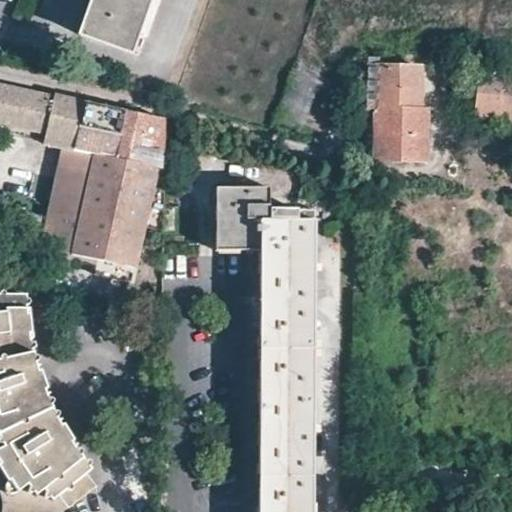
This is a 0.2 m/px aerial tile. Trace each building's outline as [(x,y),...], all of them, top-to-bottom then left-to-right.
[(140,55),(159,0),(89,0),(78,33),(140,55)] [(367,59),(363,159),(424,161),(426,110),(421,110),(423,68),(377,65),(377,61),(367,59)] [(511,121),(511,73),(480,71),(477,118),(511,121)] [(116,158),(126,110),(53,94),(52,97),(0,85),(0,122),(2,123),(1,130),(41,140),(40,143),(62,147),(62,146),(116,158)] [(163,118),(126,110),(116,158),(162,168),(163,124),(163,118)] [(162,168),(116,158),(62,146),(62,147),(45,224),(40,248),(137,269),(155,168),(162,170),(162,168)] [(352,207),(357,189),(306,174),(301,193),(352,207)] [(315,408),(316,218),(272,217),(271,187),(217,186),(216,248),(257,249),(257,283),(254,511),(314,511),(315,500),(315,408)] [(0,239),(40,248),(45,224),(0,213),(0,239)] [(96,486),(87,474),(90,471),(73,450),(76,447),(60,421),(57,422),(44,397),(47,396),(38,366),(35,367),(28,341),(32,339),(29,310),(26,310),(25,295),(0,295),(0,441),(4,449),(0,450),(0,469),(15,495),(27,487),(36,498),(45,491),(53,501),(60,496),(70,507),(96,486)]
